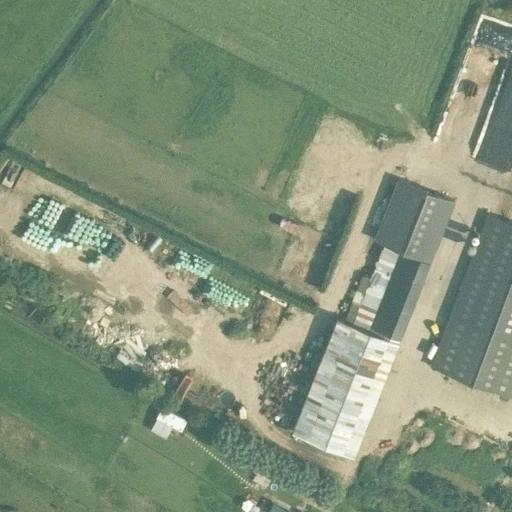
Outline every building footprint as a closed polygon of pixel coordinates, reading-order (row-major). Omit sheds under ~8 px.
[(511,23),(486,15),(443,135),(468,144),(470,138),(506,151),(511,134),(511,23)] [(0,206),(4,209),(0,214),(0,235),(56,272),(75,243),(61,235),(68,224),(77,229),(80,225),(110,245),(117,235),(18,170),(0,196),(0,206)] [(398,177),(374,238),(430,260),(454,200),(398,177)] [(511,220),(486,211),(448,314),(430,365),(511,395),(511,391),(511,220)] [(202,407),(208,394),(170,377),(164,389),(202,407)]
